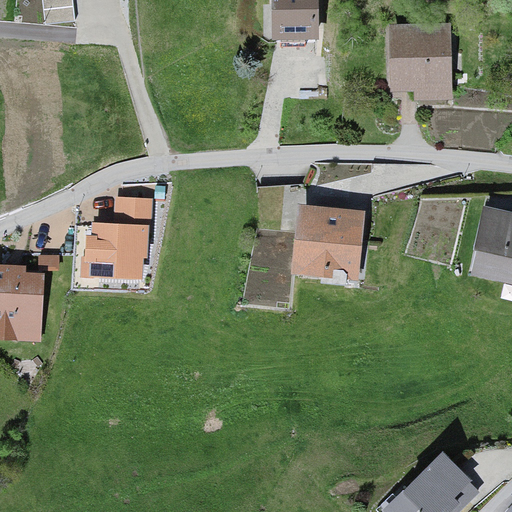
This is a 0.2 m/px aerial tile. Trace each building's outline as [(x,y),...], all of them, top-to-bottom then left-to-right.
[(71,0),(41,0),(45,24),(74,21),(71,0)] [(313,0),(273,0),(274,37),(314,37),(313,0)] [(455,24),(393,25),(395,98),(457,96),(455,24)] [(511,210),(480,203),(464,273),(511,283),(511,210)] [(361,219),(307,213),(300,272),(354,278),(361,219)] [(90,272),(139,275),(142,229),(93,225),(90,272)] [(63,270),(63,256),(44,256),(43,270),(63,270)] [(39,270),(0,268),(0,335),(36,337),(39,270)] [(442,447),(381,508),(384,511),(458,511),(478,492),(479,491),(468,479),(471,476),(442,447)] [(511,511),(511,500),(501,511),(511,511)]
